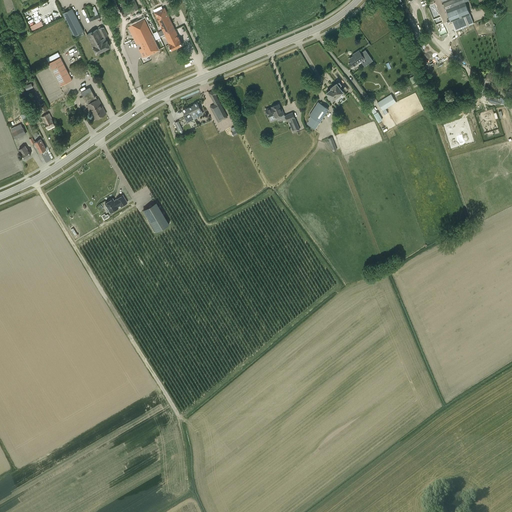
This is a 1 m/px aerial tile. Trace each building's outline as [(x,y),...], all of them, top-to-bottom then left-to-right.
[(115,0),(123,16),(139,8),(135,0),(127,0),(131,7),(127,8),(123,0),(115,0)] [(441,0),(450,19),(451,21),(451,23),(453,23),(456,30),(474,23),(468,9),(472,8),(469,0),(441,0)] [(100,19),(95,6),(92,7),(95,16),(89,18),(91,23),(91,22),(91,23),(93,23),(93,22),(100,19)] [(164,7),(154,12),(162,30),(157,32),(159,37),(165,34),(169,43),(168,43),(171,50),(182,44),(179,38),(164,7)] [(63,13),(74,36),(84,31),(72,9),(63,13)] [(144,18),(128,26),(133,35),(136,33),(139,39),(140,39),(136,42),(137,44),(141,42),(143,45),(141,46),(142,48),(139,49),(143,57),(147,55),(148,55),(159,49),(155,40),(160,38),(159,37),(157,32),(157,31),(152,34),(144,18)] [(94,48),(93,48),(96,54),(110,46),(107,40),(107,41),(105,37),(108,35),(104,27),(100,27),(87,35),(92,44),(91,44),(94,48)] [(356,54),(349,58),(352,62),(354,66),(361,61),(362,60),(365,64),(372,59),(365,50),(361,53),(359,50),(355,53),(356,54)] [(58,52),(47,58),(48,61),(59,55),(58,52)] [(156,54),(145,59),(148,65),(159,60),(156,54)] [(61,57),(49,63),(61,86),(72,80),(61,57)] [(331,101),(332,100),(343,91),(339,87),(341,85),(339,82),(337,83),(336,83),(331,87),(332,88),(326,92),(329,95),(327,96),(331,101)] [(87,101),(88,103),(87,104),(88,105),(86,106),(89,111),(91,110),(95,119),(106,113),(98,98),(97,99),(96,96),(95,96),(90,87),(81,91),(86,101),(87,101)] [(216,88),(209,93),(215,104),(210,106),(216,118),(225,113),(215,94),(218,92),(216,88)] [(391,94),(377,102),(382,111),(383,111),(385,114),(387,112),(385,109),(396,102),(396,101),(394,99),(391,94)] [(43,112),(48,109),(45,102),(40,105),(43,112)] [(318,102),(309,115),(311,116),(320,122),(328,109),(318,102)] [(188,107),(194,119),(197,117),(196,113),(197,113),(199,116),(203,114),(202,111),(200,107),(201,107),(200,104),(199,105),(198,104),(195,106),(194,104),(188,107)] [(272,107),(265,110),(268,117),(273,115),(274,118),(276,117),(277,119),(281,118),(283,119),(286,119),(284,115),(285,115),(283,114),(284,114),(282,108),(280,109),(279,104),(271,106),(272,107)] [(368,106),(374,114),(377,111),(371,104),(368,106)] [(187,122),(194,119),(188,107),(186,108),(186,107),(182,109),(186,116),(184,117),(187,122)] [(28,111),(21,114),(24,120),(31,117),(28,111)] [(285,115),(284,115),(286,119),(287,121),(288,121),(293,132),(299,130),(295,118),(293,112),(285,115)] [(49,113),(42,117),(47,129),(55,125),(49,113)] [(16,139),(26,134),(21,123),(11,128),(16,139)] [(333,151),(337,150),(332,138),(328,139),(333,151)] [(35,142),(40,152),(46,149),(41,139),(35,142)] [(25,145),(19,149),(25,158),(31,154),(25,145)] [(121,206),(123,204),(127,202),(123,194),(116,198),(117,199),(114,200),(113,198),(105,203),(110,212),(118,207),(117,206),(120,205),(121,206)] [(156,202),(143,209),(156,231),(169,223),(156,202)]
